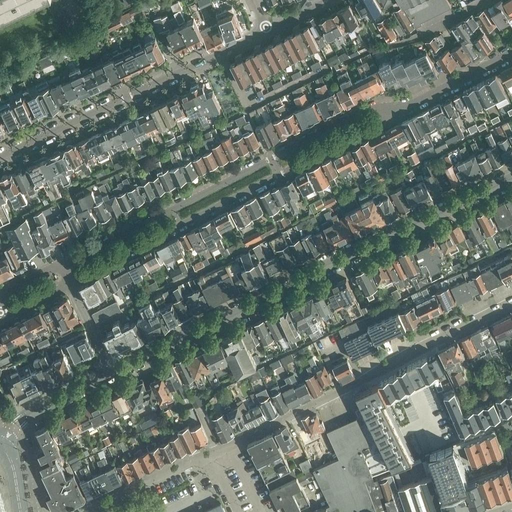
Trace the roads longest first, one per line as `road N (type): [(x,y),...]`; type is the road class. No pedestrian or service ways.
road 1 (residential): [(103,503),(511,304)]
road 2 (tertiary): [(111,371),(511,178)]
road 3 (residential): [(410,106),(377,106),(59,264)]
road 4 (residential): [(68,283),(410,106)]
road 5 (residential): [(0,157),(267,30)]
